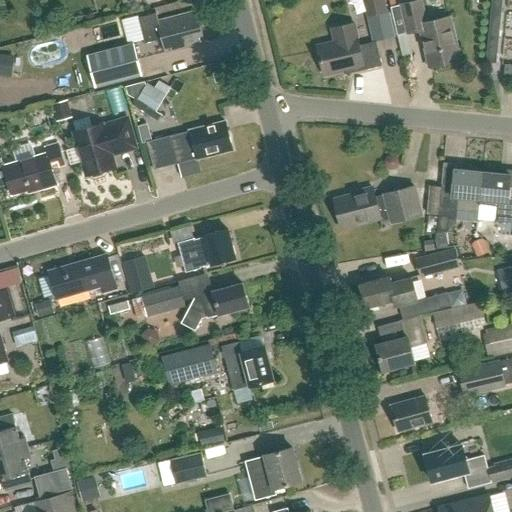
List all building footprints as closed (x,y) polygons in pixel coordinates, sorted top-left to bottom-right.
[(363,0),(368,17),(389,12),(385,0),(363,0)] [(501,0),(492,0),(491,14),(500,15),(501,0)] [(391,8),(393,18),(398,35),(407,33),(407,34),(420,31),(429,68),(460,60),(450,17),(426,23),(421,1),(391,8)] [(195,19),(193,12),(156,22),(154,14),(136,18),(143,44),(160,40),(164,53),(199,44),(197,36),(201,35),(196,19),(195,19)] [(500,15),(491,14),(489,38),(498,39),(500,15)] [(327,75),(363,67),(364,70),(382,66),(376,43),(359,47),(354,24),(332,29),(335,43),(320,46),(321,52),(318,52),(323,70),(326,70),(327,75)] [(382,53),(400,52),(398,37),(381,38),(382,53)] [(486,63),(490,64),(496,64),(498,39),(489,38),(486,63)] [(137,44),(89,57),(97,87),(145,75),(141,60),(137,44)] [(0,74),(10,76),(12,56),(0,54),(0,74)] [(144,83),(127,87),(128,94),(137,99),(133,105),(159,120),(162,115),(155,111),(165,95),(169,87),(159,82),(155,90),(147,85),(145,89),(144,83)] [(66,101),(53,104),(56,117),(70,114),(66,101)] [(104,171),(114,168),(111,155),(136,148),(127,119),(102,126),(102,124),(74,132),(78,147),(66,151),(70,165),(83,161),(87,176),(90,175),(94,177),(102,175),(104,171)] [(232,151),(224,122),(189,131),(189,132),(146,143),(153,171),(176,165),(179,165),(196,160),(198,160),(232,151)] [(52,168),(63,165),(57,144),(45,147),(47,153),(3,166),(2,162),(0,162),(0,186),(8,184),(11,195),(29,190),(30,192),(57,185),(52,168)] [(387,157),(384,161),(386,167),(390,169),(395,168),(398,163),(397,158),(392,155),(387,157)] [(196,160),(179,165),(182,177),(201,172),(198,160),(196,160)] [(455,170),(454,185),(442,184),(439,215),(457,217),(457,210),(478,212),(480,200),(483,172),(455,170)] [(511,199),(508,199),(510,175),(483,172),(480,200),(492,201),(496,201),(495,215),(494,220),(508,221),(507,234),(511,234),(511,199)] [(416,185),(382,194),(383,196),(374,199),(371,188),(349,194),(350,196),(333,200),(341,229),(379,219),(378,214),(386,211),(388,220),(389,220),(391,224),(424,216),(416,185)] [(480,200),(478,212),(478,219),(494,220),(495,215),(496,201),(492,201),(480,200)] [(439,215),(438,232),(447,232),(457,219),(457,217),(439,215)] [(193,240),(191,240),(178,244),(186,274),(200,270),(200,268),(211,265),(212,267),(236,260),(227,230),(203,237),(203,238),(193,241),(193,240)] [(438,232),(436,249),(449,246),(447,232),(438,232)] [(432,241),(424,242),(425,251),(434,250),(432,241)] [(484,241),(473,246),(477,257),(488,252),(484,241)] [(138,244),(120,249),(133,293),(153,287),(150,278),(153,277),(147,255),(142,257),(138,244)] [(422,277),(462,267),(457,248),(417,258),(422,277)] [(107,256),(50,273),(49,273),(56,298),(100,285),(102,293),(116,289),(107,256)] [(0,284),(19,280),(17,269),(0,273),(0,284)] [(411,279),(391,284),(389,278),(359,285),(366,309),(394,302),(395,308),(417,302),(411,279)] [(243,283),(213,291),(213,292),(194,297),(180,324),(194,332),(201,319),(205,318),(205,319),(249,307),(243,283)] [(147,317),(185,306),(180,286),(141,296),(132,299),(137,320),(147,317)] [(4,360),(5,360),(0,342),(0,318),(12,315),(4,289),(0,290),(0,373),(7,372),(4,360)] [(48,301),(35,304),(39,317),(52,313),(48,301)] [(482,301),(434,312),(438,328),(485,317),(482,301)] [(301,319),(294,303),(274,312),(281,328),(301,319)] [(383,373),(415,364),(411,349),(428,344),(420,317),(400,323),(404,340),(376,348),(383,373)] [(511,323),(487,329),(488,333),(485,334),(490,357),(511,352),(511,323)] [(33,327),(19,331),(23,345),(37,341),(33,327)] [(94,343),(99,363),(109,361),(105,340),(94,343)] [(249,385),(273,379),(266,346),(242,352),(239,341),(222,345),(233,389),(248,385),(249,385)] [(199,348),(164,357),(171,385),(206,376),(219,373),(211,345),(199,348)] [(466,396),(508,386),(507,385),(502,361),(501,359),(459,369),(466,396)] [(511,360),(511,359),(502,361),(507,385),(511,383),(511,360)] [(130,363),(122,365),(127,382),(135,380),(130,363)] [(40,387),(41,403),(54,402),(53,386),(40,387)] [(401,431),(431,423),(425,398),(394,406),(396,411),(393,412),(397,427),(400,426),(401,431)] [(0,454),(26,447),(23,437),(18,438),(11,414),(0,417),(0,454)] [(198,433),(201,446),(225,441),(222,427),(198,433)] [(468,490),(492,483),(492,484),(511,478),(511,460),(494,465),(495,467),(488,469),(484,456),(466,462),(461,446),(425,456),(432,483),(464,474),(468,490)] [(0,454),(0,473),(2,472),(3,476),(0,477),(0,483),(2,490),(29,482),(23,459),(28,457),(26,447),(0,454)] [(55,460),(51,461),(54,472),(65,469),(71,467),(65,447),(52,450),(55,460)] [(275,489),(302,482),(292,447),(264,455),(264,456),(245,461),(256,500),(276,494),(275,489)] [(175,484),(206,476),(201,453),(170,460),(175,484)] [(34,477),(40,497),(71,488),(65,469),(54,472),(34,477)] [(92,478),(78,482),(83,501),(97,498),(92,478)] [(71,511),(66,493),(32,503),(34,511),(71,511)] [(493,511),(489,497),(439,509),(439,511),(493,511)]
